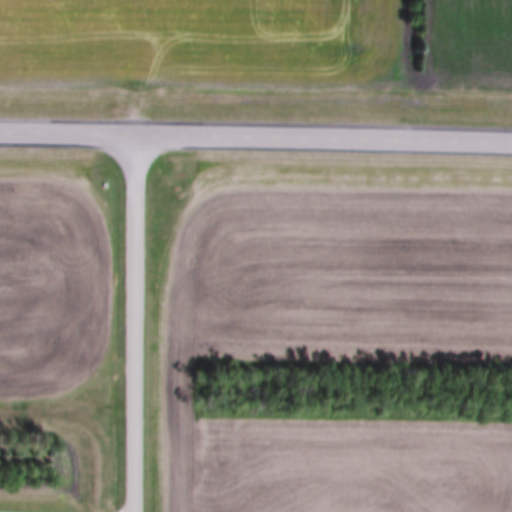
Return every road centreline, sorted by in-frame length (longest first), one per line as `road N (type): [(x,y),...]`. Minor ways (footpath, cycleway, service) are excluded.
road 1 (tertiary): [(0,137),(511,148)]
road 2 (residential): [(136,140),(137,511)]
